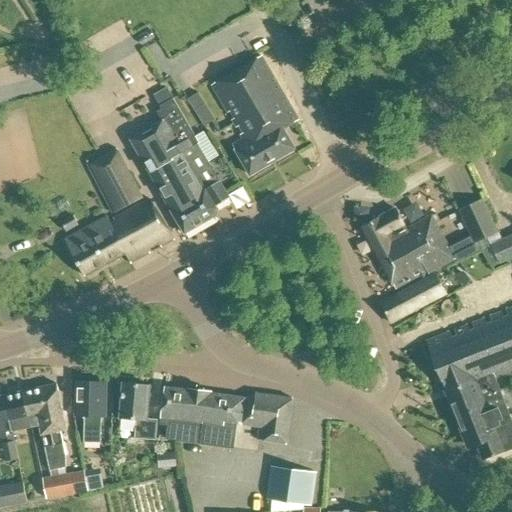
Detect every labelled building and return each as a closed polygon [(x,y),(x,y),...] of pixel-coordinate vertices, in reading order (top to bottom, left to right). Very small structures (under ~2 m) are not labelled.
[(255,111),(282,93),(259,54),(208,84),(226,115),(229,113),(233,119),(230,121),(232,126),(255,111)] [(198,93),(187,100),(205,127),(215,120),(198,93)] [(254,131),(274,162),(295,150),(282,129),(298,120),(282,93),(255,111),(264,125),(254,131)] [(172,99),(159,108),(160,110),(154,113),(160,123),(130,141),(186,235),(216,217),(219,208),(218,205),(229,198),(193,138),(195,137),(172,99)] [(249,177),(274,162),(254,131),(264,125),(255,111),(232,126),(234,129),(238,127),(242,134),(238,136),(240,139),(230,145),(249,177)] [(108,217),(70,237),(66,239),(86,276),(127,255),(133,264),(175,240),(150,200),(138,206),(136,202),(144,198),(117,148),(87,164),(97,184),(100,182),(106,192),(103,195),(113,214),(131,205),(132,209),(111,220),(108,217)] [(484,199),(459,211),(474,244),(478,251),(492,245),(489,237),(499,233),(484,199)] [(408,230),(397,210),(363,228),(396,289),(430,271),(432,274),(454,261),(432,217),(408,230)] [(79,225),(79,224),(74,215),(61,222),(67,232),(79,225)] [(511,235),(492,245),(501,264),(511,259),(511,235)] [(381,303),(392,323),(447,293),(436,273),(381,303)] [(511,374),(511,308),(426,342),(467,446),(476,447),(485,459),(511,448),(511,419),(496,380),(511,374)] [(100,418),(108,418),(108,382),(77,382),(77,418),(85,418),(85,443),(100,443),(100,418)] [(57,456),(47,458),(50,471),(65,467),(65,454),(63,443),(60,430),(66,429),(56,384),(41,387),(57,456)] [(156,439),(158,421),(149,420),(152,386),(126,384),(122,419),(138,420),(137,438),(156,439)] [(40,424),(47,458),(57,456),(41,387),(24,391),(32,426),(40,424)] [(261,425),(261,426),(260,440),(288,443),(294,399),(257,393),(247,397),(166,387),(161,424),(170,425),(168,439),(235,448),(239,422),(261,425)] [(14,430),(32,426),(24,391),(6,395),(14,430)] [(20,459),(14,430),(6,395),(0,396),(0,439),(9,438),(10,443),(3,445),(7,462),(20,459)] [(175,452),(161,454),(162,468),(177,467),(175,452)] [(312,506),(317,473),(271,466),(267,500),(312,506)] [(86,472),(88,484),(89,492),(92,492),(103,490),(100,471),(100,470),(100,469),(99,469),(86,471),(86,472)] [(64,496),(80,494),(89,492),(88,484),(86,472),(86,471),(60,476),(64,496)] [(190,511),(180,475),(164,480),(173,511),(190,511)] [(45,500),(64,496),(60,476),(41,479),(45,500)] [(23,483),(0,486),(0,507),(26,503),(23,483)] [(88,511),(85,498),(72,502),(75,511),(88,511)]
